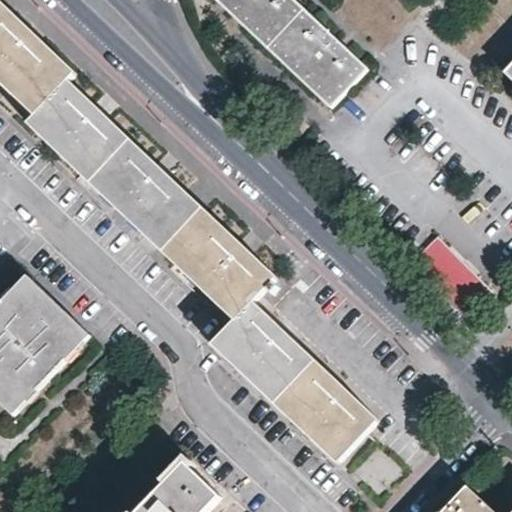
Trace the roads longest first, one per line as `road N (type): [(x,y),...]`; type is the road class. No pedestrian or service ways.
road 1 (residential): [(320,511),(204,404),(182,339),(0,170)]
road 2 (tertiary): [(212,116),(502,407)]
road 3 (tertiary): [(72,0),(179,100),(212,116)]
road 4 (residential): [(502,407),(404,511)]
